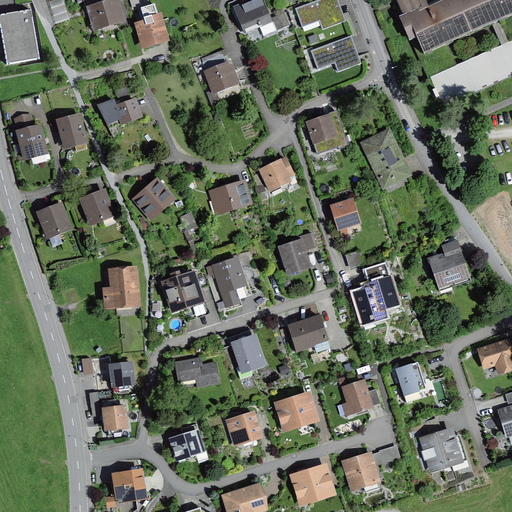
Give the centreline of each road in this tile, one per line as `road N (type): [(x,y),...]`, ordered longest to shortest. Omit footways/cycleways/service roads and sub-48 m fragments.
road 1 (residential): [(385,75),(303,107),(232,168),(178,161),(8,199)]
road 2 (residential): [(340,288),(164,345),(151,365),(139,451)]
road 3 (tertiary): [(8,199),(64,378),(77,463)]
road 4 (residential): [(380,433),(204,489),(174,483),(139,451)]
road 5 (residential): [(511,288),(435,173),(385,75)]
road 6 (residential): [(481,447),(452,357),(461,345),(511,323)]
road 7 (unknown): [(281,129),(223,14)]
